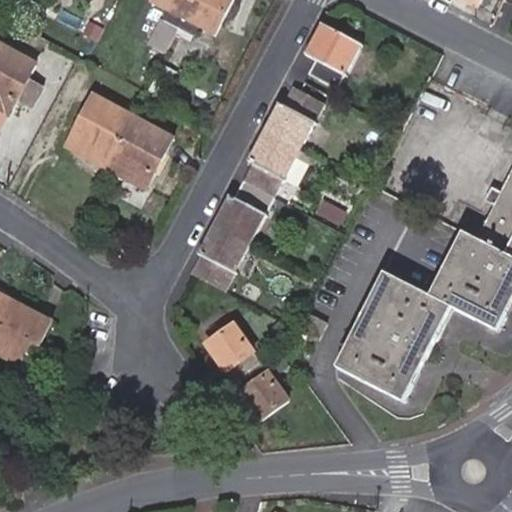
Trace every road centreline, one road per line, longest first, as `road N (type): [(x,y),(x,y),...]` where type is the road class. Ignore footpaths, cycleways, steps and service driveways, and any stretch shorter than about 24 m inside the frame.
road 1 (residential): [(476,469),(257,472),(162,484),(78,511)]
road 2 (residential): [(142,307),(307,0)]
road 3 (residential): [(0,208),(142,307)]
road 4 (residential): [(142,307),(160,368),(221,435)]
road 5 (residential): [(395,0),(511,58)]
